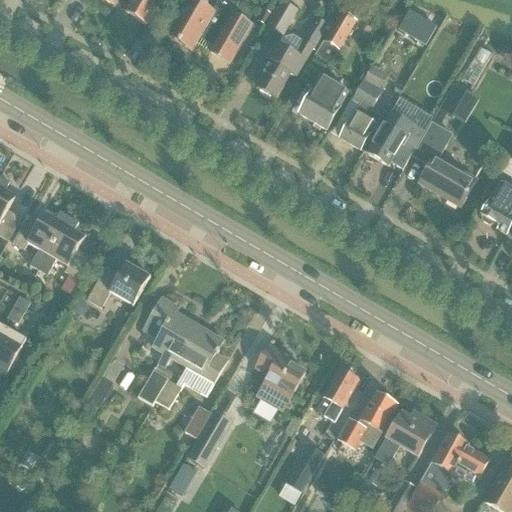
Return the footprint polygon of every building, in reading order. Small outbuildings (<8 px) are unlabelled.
[(148,25),(162,0),(133,0),(127,12),(148,25)] [(231,65),(254,26),(232,13),(236,5),(228,0),(220,0),(214,11),(194,0),(190,0),(169,37),(193,51),(201,37),(216,45),(211,53),(231,65)] [(284,39),(299,13),(281,3),(266,29),(284,39)] [(347,7),(327,42),(341,50),(357,22),(354,20),(358,13),(347,7)] [(265,10),(258,22),(266,26),(273,15),(265,10)] [(435,28),(414,16),(406,11),(401,20),(409,24),(405,30),(427,43),(435,28)] [(264,74),(256,89),(276,101),(291,76),(292,76),(295,78),(305,61),(307,63),(315,51),(318,53),(332,29),(316,19),(303,42),(294,36),(282,40),(279,46),(278,46),(261,71),(265,74),(264,74)] [(502,45),(498,52),(505,57),(509,49),(502,45)] [(494,56),(482,49),(463,80),(475,87),(494,56)] [(413,71),(398,62),(392,72),(406,81),(413,71)] [(328,132),(349,94),(322,77),(300,115),(328,132)] [(382,88),(380,92),(364,83),(353,102),(362,107),(357,115),(355,114),(340,140),(361,152),(381,118),(372,112),(385,90),(382,88)] [(441,128),(449,115),(455,119),(469,95),(455,87),(434,124),(414,158),(431,168),(420,186),(461,209),(478,181),(441,159),(454,136),(441,128)] [(393,114),(368,155),(390,168),(392,164),(403,171),(425,133),(414,127),(393,114)] [(23,220),(9,212),(16,199),(5,193),(10,184),(0,179),(0,237),(10,243),(23,220)] [(508,237),(511,228),(511,189),(502,183),(482,217),(484,218),(484,222),(491,226),(495,224),(501,228),(499,232),(508,237)] [(39,273),(70,219),(61,214),(56,222),(45,216),(38,228),(27,222),(13,245),(26,252),(29,246),(39,252),(30,268),(39,273)] [(94,259),(79,250),(86,239),(75,233),(79,225),(70,219),(39,273),(48,278),(57,262),(68,268),(65,273),(80,282),(94,259)] [(102,311),(102,310),(110,296),(134,309),(151,279),(127,265),(120,277),(107,269),(88,302),(102,311)] [(44,328),(54,306),(34,297),(24,319),(44,328)] [(20,299),(14,310),(24,315),(30,305),(20,299)] [(179,365),(200,329),(176,315),(179,310),(163,301),(152,319),(144,333),(159,342),(154,351),(164,356),(157,369),(140,399),(154,407),(157,403),(168,383),(170,383),(174,374),(166,370),(171,360),(179,365)] [(80,302),(74,312),(83,318),(89,308),(80,302)] [(14,310),(8,320),(18,326),(24,315),(14,310)] [(0,346),(8,332),(0,326),(0,346)] [(208,398),(215,386),(229,363),(217,356),(224,343),(200,329),(179,365),(187,370),(177,388),(170,383),(168,383),(157,403),(170,411),(186,385),(208,398)] [(8,332),(0,346),(0,368),(0,373),(7,377),(27,342),(8,332)] [(291,400),(306,374),(289,364),(290,360),(270,348),(256,371),(268,378),(256,400),(283,415),(291,400)] [(335,424),(358,384),(341,373),(326,399),(318,395),(313,405),(320,409),(317,414),(335,424)] [(103,380),(89,405),(99,410),(113,386),(103,380)] [(239,411),(245,398),(234,394),(228,406),(239,411)] [(382,434),(398,406),(377,395),(359,427),(350,421),(338,442),(356,452),(361,443),(372,450),(382,434)] [(190,460),(205,470),(233,424),(216,414),(190,460)] [(419,459),(437,428),(414,415),(411,420),(402,415),(376,460),(389,467),(400,448),(419,459)] [(457,468),(480,481),(491,462),(468,450),(469,447),(449,436),(424,480),(405,511),(435,511),(443,499),(442,498),(445,492),(452,481),(451,480),(457,468)] [(62,449),(54,444),(46,458),(54,462),(62,449)] [(302,495),(324,457),(309,448),(287,486),(302,495)] [(511,511),(511,471),(507,468),(486,505),(497,511),(511,511)] [(403,511),(416,491),(404,484),(387,511),(403,511)]
